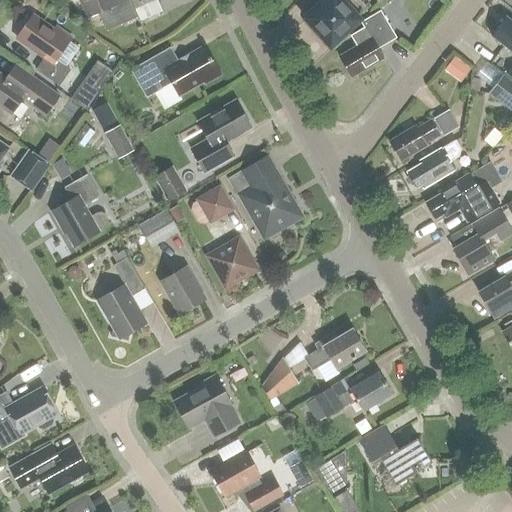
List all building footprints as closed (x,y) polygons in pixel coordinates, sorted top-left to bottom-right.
[(78,0),(86,17),(97,12),(105,31),(137,17),(134,10),(129,0),(78,0)] [(129,0),(134,10),(137,17),(139,22),(162,12),(157,0),(129,0)] [(324,47),(329,43),(369,7),(363,0),(328,0),(307,19),(303,23),(324,47)] [(339,57),(350,76),(383,57),(378,48),(395,38),(381,11),(362,22),(365,28),(351,36),(357,46),(339,57)] [(17,39),(44,58),(36,70),(59,86),(70,70),(56,60),(71,38),(56,28),(54,31),(33,16),(17,39)] [(511,23),(505,18),(490,37),(511,54),(511,23)] [(204,84),(220,76),(204,48),(178,62),(170,48),(130,71),(146,99),(162,90),(162,89),(171,84),(178,97),(203,82),(204,84)] [(452,53),(442,69),(459,81),(470,65),(452,53)] [(59,96),(15,65),(6,78),(0,74),(0,107),(11,115),(22,100),(45,116),(59,96)] [(511,113),(511,80),(503,74),(488,94),(511,113)] [(84,80),(70,99),(86,110),(99,91),(84,80)] [(227,144),(252,129),(236,101),(198,123),(208,140),(191,150),(205,174),(235,157),(227,144)] [(92,111),(102,129),(116,121),(106,103),(92,111)] [(448,112),(432,122),(440,135),(444,133),(446,136),(458,129),(448,112)] [(441,136),(440,135),(432,122),(417,131),(415,127),(404,133),(405,135),(390,143),(400,160),(415,152),(416,154),(427,147),(426,144),(441,136)] [(126,138),(119,125),(104,134),(111,146),(126,138)] [(422,165),(407,174),(416,188),(424,183),(427,188),(455,171),(449,162),(457,157),(459,151),(453,142),(420,161),(422,165)] [(0,160),(8,149),(0,143),(0,160)] [(50,163),(30,149),(11,176),(31,190),(50,163)] [(303,217),(293,199),(290,201),(265,158),(228,180),(238,197),(238,196),(242,194),(265,235),(285,224),(287,228),(304,218),(303,217)] [(470,175),(469,174),(438,192),(440,196),(425,205),(427,209),(434,220),(443,214),(446,218),(458,210),(462,212),(468,221),(499,203),(491,189),(502,183),(491,163),(470,175)] [(168,202),(186,191),(172,167),(154,177),(168,202)] [(91,217),(85,206),(100,197),(88,176),(65,189),(73,201),(52,213),(59,226),(61,225),(74,247),(100,232),(99,231),(105,228),(108,225),(108,221),(105,215),(101,212),(97,213),(91,217)] [(219,185),(194,199),(209,225),(234,210),(219,185)] [(169,211),(177,224),(185,219),(177,206),(169,211)] [(179,232),(166,210),(138,226),(150,248),(179,232)] [(468,276),(494,261),(489,254),(504,246),(501,241),(511,235),(511,233),(509,228),(499,210),(473,225),(479,235),(453,250),(468,276)] [(239,239),(208,257),(226,288),(257,271),(239,239)] [(120,340),(121,340),(129,342),(130,334),(147,324),(130,294),(143,286),(145,290),(146,289),(128,258),(114,267),(125,286),(97,302),(114,330),(112,338),(119,339),(120,340)] [(204,301),(186,268),(163,282),(181,314),(204,301)] [(511,282),(507,286),(503,279),(478,294),(493,320),(511,308),(511,282)] [(511,326),(501,333),(511,352),(511,326)] [(317,351),(307,357),(313,366),(310,368),(311,371),(317,367),(325,381),(338,374),(335,369),(365,352),(352,330),(337,339),(334,334),(314,345),(317,351)] [(261,387),(271,403),(298,387),(282,360),(261,387)] [(378,374),(338,398),(331,386),(313,396),(326,418),(342,409),(356,400),(363,412),(390,396),(378,374)] [(215,438),(239,424),(229,406),(231,405),(216,378),(200,387),(201,389),(175,404),(188,429),(206,419),(209,424),(208,425),(215,438)] [(51,417),(55,415),(42,391),(12,407),(5,394),(0,396),(0,425),(12,419),(20,434),(38,425),(40,429),(44,430),(52,426),(53,421),(51,417)] [(383,428),(359,442),(376,470),(377,469),(375,465),(381,461),(396,485),(431,463),(417,440),(397,452),(383,428)] [(81,480),(82,475),(88,472),(74,448),(58,457),(51,446),(9,469),(21,490),(40,479),(49,494),(68,483),(73,484),(81,480)] [(247,495),(245,496),(254,511),(282,496),(274,480),(262,487),(257,478),(259,477),(246,454),(211,473),(224,497),(242,487),(247,495)] [(288,469),(299,488),(312,480),(301,461),(288,469)] [(317,472),(330,494),(343,486),(329,464),(317,472)] [(0,469),(0,482),(8,478),(3,468),(0,469)] [(340,511),(358,511),(347,489),(333,495),(340,511)]
